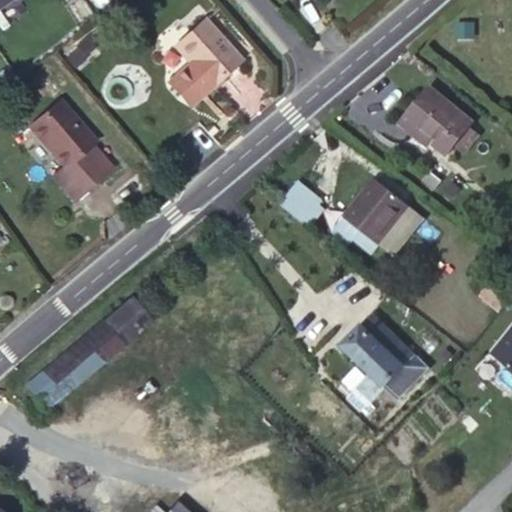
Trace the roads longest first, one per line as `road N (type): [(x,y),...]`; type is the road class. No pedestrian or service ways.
road 1 (tertiary): [(324,86),(0,359)]
road 2 (unknown): [(3,457),(150,479),(232,469),(270,453),(360,391)]
road 3 (tertiary): [(428,0),(324,86)]
